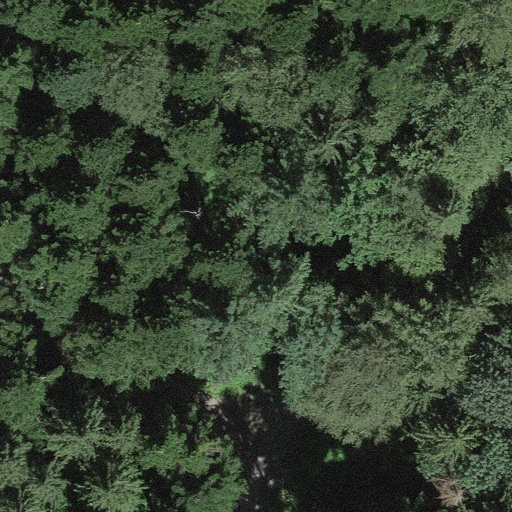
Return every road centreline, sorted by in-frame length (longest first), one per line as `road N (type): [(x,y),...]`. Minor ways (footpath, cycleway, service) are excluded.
road 1 (track): [(0,281),(106,367),(269,423),(511,141)]
road 2 (track): [(442,0),(231,511)]
